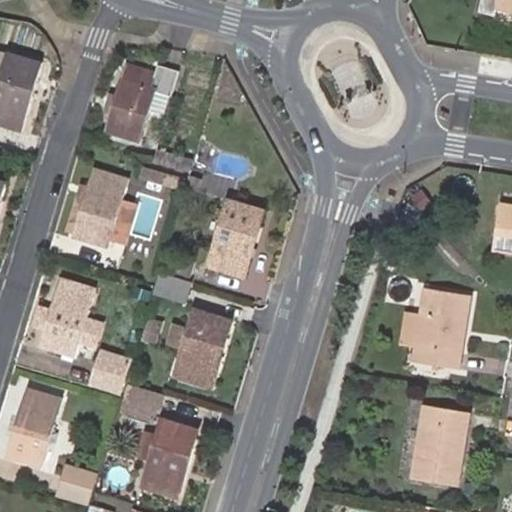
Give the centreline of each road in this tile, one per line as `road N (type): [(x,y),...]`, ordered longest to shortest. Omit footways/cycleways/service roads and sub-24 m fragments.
road 1 (tertiary): [(331,149),(326,197),(231,511)]
road 2 (residential): [(0,348),(61,143),(98,36),(120,0)]
road 3 (tertiary): [(260,511),(354,205),(375,163)]
road 4 (tertiary): [(122,0),(228,28),(287,62)]
